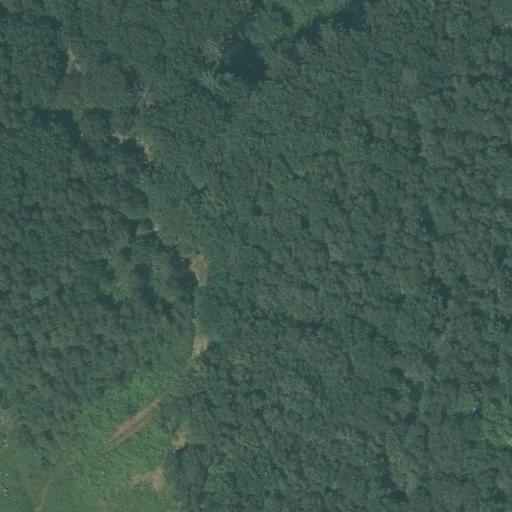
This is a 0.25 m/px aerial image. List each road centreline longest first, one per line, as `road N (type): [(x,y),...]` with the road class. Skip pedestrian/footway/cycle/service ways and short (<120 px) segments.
road 1 (track): [(134,180),(37,0)]
road 2 (track): [(134,180),(216,155),(296,105)]
